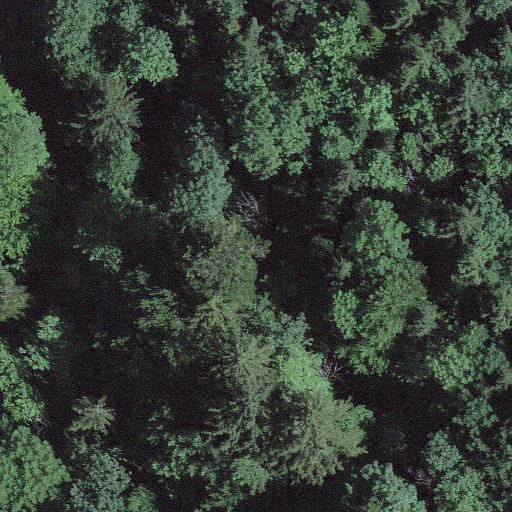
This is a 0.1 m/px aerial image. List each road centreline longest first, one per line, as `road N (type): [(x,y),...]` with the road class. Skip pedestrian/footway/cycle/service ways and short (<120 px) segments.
road 1 (track): [(108,0),(185,204),(250,287),(354,384),(463,452),(511,468)]
road 2 (track): [(203,511),(63,253),(37,152),(20,0)]
